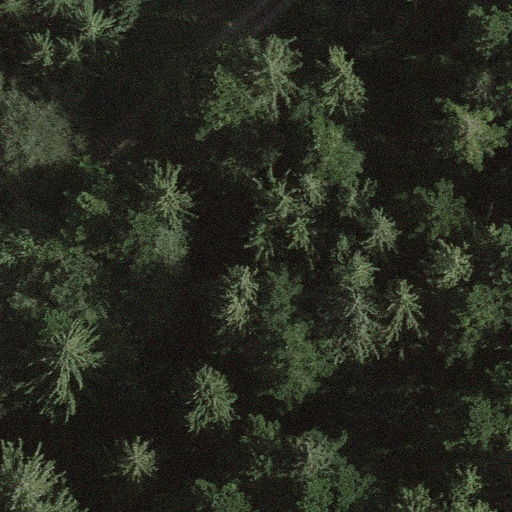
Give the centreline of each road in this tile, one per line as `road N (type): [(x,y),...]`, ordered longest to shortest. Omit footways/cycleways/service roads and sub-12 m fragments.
road 1 (track): [(0,433),(134,416),(511,404)]
road 2 (track): [(274,0),(0,243)]
